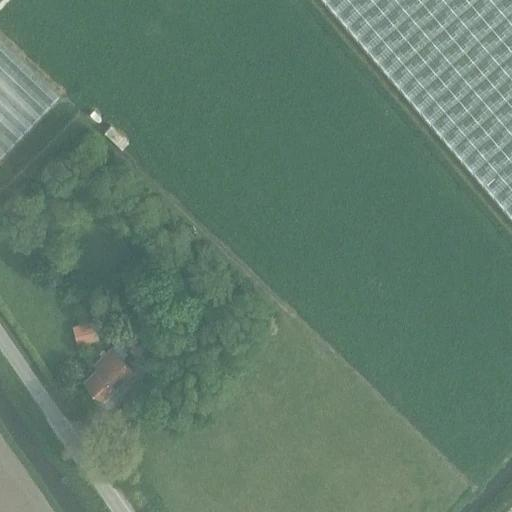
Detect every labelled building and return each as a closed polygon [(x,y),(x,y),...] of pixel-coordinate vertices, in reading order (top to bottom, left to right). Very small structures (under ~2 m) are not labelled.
[(511,0),(323,0),(511,219),(511,0)] [(0,157),(60,94),(49,84),(39,75),(27,63),(17,53),(8,46),(0,40),(0,157)] [(160,316),(141,334),(159,352),(177,335),(160,316)] [(92,322),(73,327),(77,344),(97,339),(92,322)] [(111,347),(105,353),(102,350),(99,353),(102,356),(93,365),(97,368),(83,381),(102,400),(133,369),(111,347)]
